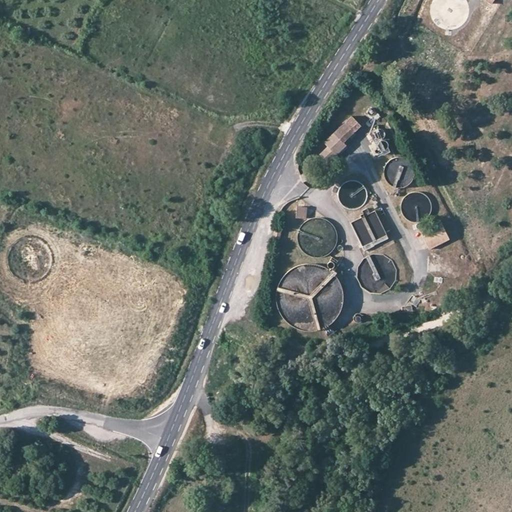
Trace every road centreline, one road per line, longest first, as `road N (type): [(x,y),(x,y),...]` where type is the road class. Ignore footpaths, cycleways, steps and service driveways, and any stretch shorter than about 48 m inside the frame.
road 1 (tertiary): [(378,0),(280,159),(167,439)]
road 2 (unclassified): [(0,417),(51,410),(167,439)]
